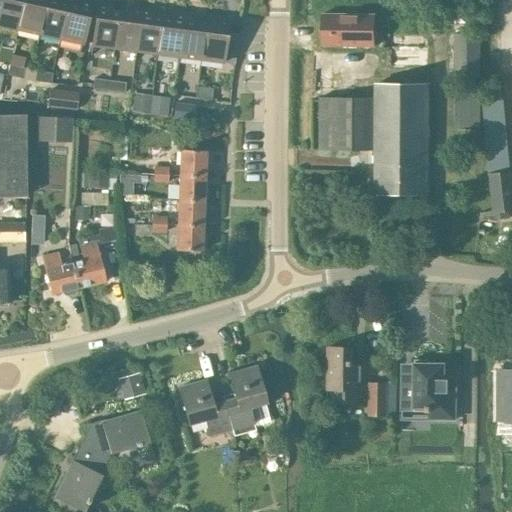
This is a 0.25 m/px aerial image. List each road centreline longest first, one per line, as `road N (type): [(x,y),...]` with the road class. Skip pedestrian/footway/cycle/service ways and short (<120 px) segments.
road 1 (tertiary): [(5,367),(237,310),(285,284)]
road 2 (tertiary): [(285,284),(278,268),(281,0)]
road 3 (tertiary): [(285,284),(392,268),(511,274)]
